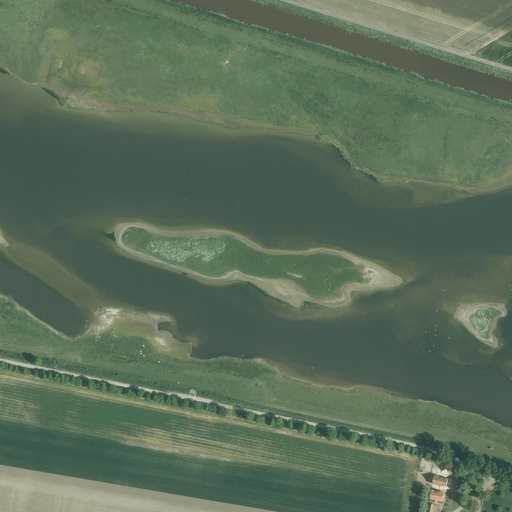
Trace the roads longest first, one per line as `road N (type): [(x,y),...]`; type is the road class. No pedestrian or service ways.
road 1 (unclassified): [(511,481),(423,448),(0,360)]
road 2 (unclassified): [(284,0),(511,69)]
